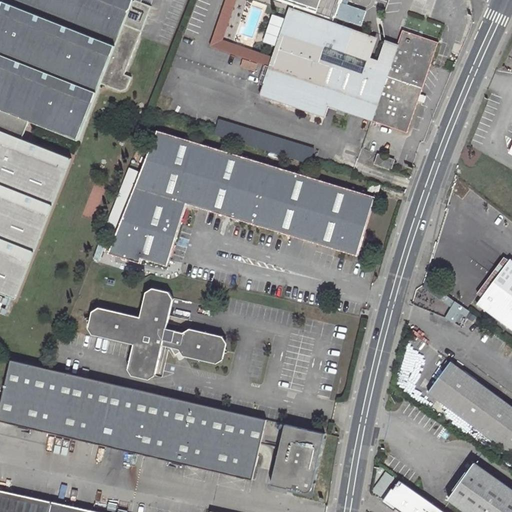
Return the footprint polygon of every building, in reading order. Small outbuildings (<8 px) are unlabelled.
[(0,0),(0,291),(16,298),(71,156),(22,137),(29,118),(79,137),(102,80),(119,87),(127,84),(131,74),(124,71),(150,1),(146,0),(0,0)] [(440,43),(404,30),(397,47),(387,43),(381,61),(371,58),(377,40),(336,26),(338,19),(345,21),(348,11),(342,9),(345,0),(282,0),(298,6),(296,11),(294,10),(276,60),(224,41),(216,38),(213,47),(273,68),(263,97),(326,118),(332,100),(350,106),(349,109),(369,117),(374,103),(379,105),(374,119),(374,121),(408,134),(440,43)] [(224,41),(239,0),(229,0),(216,38),(224,41)] [(348,11),(345,21),(357,25),(362,8),(345,2),(342,9),(348,11)] [(387,43),(377,40),(371,58),(381,61),(387,43)] [(374,119),(379,105),(374,103),(369,117),(374,119)] [(219,119),(214,134),(308,166),(313,151),(219,119)] [(158,130),(110,253),(141,263),(144,258),(168,266),(188,205),(360,256),(377,198),(158,130)] [(379,165),(393,170),(396,163),(387,160),(388,158),(382,156),(379,165)] [(94,183),(83,216),(93,219),(94,214),(90,213),(92,206),(97,208),(99,202),(98,202),(103,186),(94,183)] [(378,195),(380,187),(369,183),(367,191),(378,195)] [(476,304),(511,331),(511,260),(510,259),(476,304)] [(93,312),(89,328),(94,336),(133,345),(128,369),(133,377),(149,381),(156,376),(163,346),(180,350),(184,356),(216,364),(223,337),(191,329),(183,333),(167,329),(173,300),(168,292),(154,289),(146,293),(140,317),(100,308),(93,312)] [(223,337),(216,364),(224,360),(227,345),(223,337)] [(426,394),(511,455),(511,405),(451,361),(426,394)] [(1,420),(256,479),(272,421),(13,362),(1,420)] [(327,433),(287,423),(272,484),(311,494),(327,433)] [(447,499),(464,511),(511,511),(511,489),(475,462),(447,499)] [(442,511),(394,479),(380,497),(401,511),(442,511)] [(0,511),(98,511),(0,490),(0,511)]
